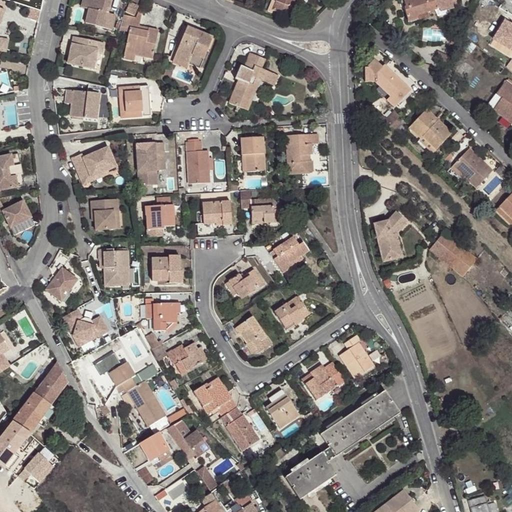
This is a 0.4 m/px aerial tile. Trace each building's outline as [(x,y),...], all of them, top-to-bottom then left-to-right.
[(111,0),(110,0),(87,0),(85,9),(88,9),(90,10),(89,17),(87,16),(85,24),(111,31),(115,16),(108,14),(105,13),(107,8),(109,9),(111,0)] [(276,0),(276,2),(289,7),(293,9),(296,0),(276,0)] [(398,0),(400,4),(404,3),(406,9),(404,9),(408,22),(416,19),(415,16),(428,13),(441,9),(442,12),(453,9),(450,0),(398,0)] [(276,2),(272,10),(285,15),(289,7),(276,2)] [(130,3),(126,12),(134,16),(138,7),(130,3)] [(124,15),(121,27),(130,29),(129,31),(125,53),(135,56),(152,60),(159,31),(149,29),(148,32),(138,30),(139,27),(142,14),(138,13),(136,18),(124,15)] [(430,18),(428,13),(415,16),(416,19),(417,22),(430,18)] [(187,27),(185,31),(196,36),(198,32),(187,27)] [(189,65),(190,63),(201,67),(207,51),(205,50),(210,37),(198,32),(196,36),(185,31),(174,58),(189,65)] [(477,46),(483,38),(476,33),(471,41),(477,46)] [(71,52),(68,64),(93,70),(97,54),(102,55),(104,44),(75,37),(72,52),(71,52)] [(125,53),(124,59),(134,62),(135,56),(125,53)] [(242,109),(246,100),(251,102),(260,81),(274,86),(278,76),(261,69),(265,60),(250,54),(244,68),(240,66),(235,79),(238,81),(229,104),(242,109)] [(174,58),(172,63),(187,69),(189,65),(174,58)] [(387,100),(395,108),(410,92),(403,84),(389,71),(387,73),(375,61),(367,69),(365,69),(365,82),(374,82),(379,87),(381,85),(393,94),(387,100)] [(493,110),(511,123),(511,84),(506,81),(496,95),(502,99),(493,110)] [(119,89),(121,118),(142,117),(150,116),(150,107),(142,108),(141,96),(149,96),(148,87),(140,87),(119,89)] [(66,90),(65,104),(71,105),(70,117),(97,120),(100,94),(66,90)] [(149,96),(141,96),(142,108),(150,107),(149,96)] [(246,100),(242,109),(248,111),(251,102),(246,100)] [(17,124),(16,103),(3,104),(4,125),(17,124)] [(422,138),(436,150),(452,134),(426,110),(409,128),(421,139),(422,138)] [(389,128),(393,131),(400,124),(396,121),(389,128)] [(286,136),(288,175),(308,174),(308,172),(307,155),(310,155),(312,155),(311,145),(318,144),(317,135),(286,136)] [(241,139),(242,156),(245,156),(246,173),(265,172),(263,137),(241,139)] [(421,139),(419,141),(433,154),(436,150),(422,138),(421,139)] [(186,143),(188,185),(210,183),(209,171),(209,158),(208,151),(202,152),(201,142),(186,143)] [(136,145),(139,186),(157,185),(156,171),(165,171),(163,143),(136,145)] [(72,159),(83,185),(93,181),(91,177),(107,171),(116,167),(108,148),(93,155),(83,159),(82,156),(82,155),(72,159)] [(493,171),(483,162),(481,164),(473,156),(475,154),(470,149),(453,166),(464,177),(476,189),(493,171)] [(0,158),(0,191),(25,186),(18,154),(0,158)] [(445,160),(443,161),(447,165),(454,157),(450,154),(449,155),(445,160)] [(475,154),(473,156),(481,164),(483,162),(475,154)] [(453,166),(451,169),(462,179),(464,177),(453,166)] [(91,177),(93,181),(109,174),(107,171),(91,177)] [(251,208),(252,219),(264,218),(264,224),(279,223),(280,223),(280,222),(281,222),(281,221),(282,221),(281,210),(273,199),(251,201),(251,191),(240,192),(241,208),(251,208)] [(511,193),(499,207),(511,219),(511,193)] [(145,207),(145,216),(146,216),(148,237),(163,236),(162,230),(164,229),(163,227),(174,226),(174,217),(169,217),(168,206),(170,206),(170,198),(157,199),(157,206),(145,207)] [(91,201),(91,209),(94,209),(95,222),(96,231),(120,229),(118,200),(91,201)] [(4,211),(2,212),(2,213),(10,229),(31,219),(23,202),(4,211)] [(202,204),(203,216),(200,216),(201,224),(215,224),(216,226),(232,225),(230,202),(202,204)] [(511,219),(499,207),(496,210),(511,225),(511,224),(511,219)] [(388,221),(374,225),(383,262),(397,258),(391,235),(396,233),(406,222),(396,211),(388,221)] [(287,231),(281,235),(284,240),(290,236),(287,231)] [(477,260),(444,232),(429,250),(463,277),(477,260)] [(391,235),(397,258),(402,257),(396,233),(391,235)] [(270,254),(283,273),(293,266),(291,263),(300,257),(309,251),(303,242),(299,245),(293,237),(270,254)] [(99,251),(99,260),(100,260),(104,260),(105,269),(105,286),(122,286),(122,276),(124,275),(124,268),(128,268),(128,251),(126,251),(117,252),(114,251),(113,249),(101,250),(99,251)] [(151,259),(152,281),(169,281),(169,284),(177,284),(176,272),(180,272),(180,271),(179,256),(169,256),(169,259),(151,259)] [(291,263),(293,266),(302,260),(300,257),(291,263)] [(46,291),(62,302),(77,280),(62,269),(46,291)] [(226,284),(234,296),(237,294),(242,300),(263,285),(253,270),(241,279),(238,275),(226,284)] [(274,313),(285,328),(292,323),(302,317),(303,319),(310,314),(301,303),(297,297),(274,313)] [(146,305),(147,319),(152,319),(151,317),(153,316),(154,316),(154,319),(154,332),(165,331),(166,332),(176,323),(177,323),(176,313),(176,304),(161,304),(161,305),(146,305)] [(83,318),(77,309),(77,310),(63,317),(79,347),(108,332),(100,317),(91,322),(90,320),(91,319),(84,317),(84,318),(83,318)] [(235,328),(240,336),(241,335),(247,344),(251,341),(258,351),(259,353),(272,345),(253,317),(235,328)] [(292,323),(294,326),(304,319),(303,319),(302,317),(292,323)] [(4,331),(0,333),(7,344),(0,348),(0,350),(2,354),(13,346),(4,331)] [(153,333),(145,338),(152,351),(163,344),(161,341),(158,343),(153,333)] [(339,356),(355,378),(373,366),(357,343),(361,341),(356,335),(344,344),(348,350),(339,356)] [(253,354),(258,351),(251,341),(247,344),(246,345),(253,354)] [(166,354),(173,366),(175,365),(181,375),(204,362),(197,350),(194,343),(184,349),(182,346),(166,354)] [(161,346),(152,351),(158,361),(167,356),(166,354),(161,346)] [(200,348),(197,350),(204,362),(207,360),(200,348)] [(94,365),(101,376),(107,372),(117,387),(131,378),(136,387),(142,383),(137,375),(135,376),(127,363),(122,366),(114,353),(94,365)] [(4,357),(1,359),(7,367),(10,366),(4,357)] [(29,400),(47,411),(51,405),(68,383),(57,363),(29,400)] [(301,380),(316,401),(345,381),(332,363),(324,369),(322,366),(301,380)] [(131,378),(117,387),(122,395),(127,392),(134,404),(147,427),(166,416),(145,381),(142,383),(136,387),(131,378)] [(193,392),(208,414),(216,409),(222,418),(236,408),(231,400),(226,403),(222,397),(227,393),(217,378),(208,385),(210,388),(205,391),(203,388),(202,386),(193,392)] [(174,381),(170,383),(174,391),(178,388),(174,381)] [(170,389),(159,396),(167,409),(178,402),(170,389)] [(320,435),(326,444),(328,443),(329,444),(327,445),(329,448),(335,457),(400,413),(385,391),(320,435)] [(127,392),(122,395),(129,407),(134,404),(127,392)] [(222,397),(226,403),(231,399),(227,393),(222,397)] [(265,408),(280,429),(299,416),(285,395),(265,408)] [(47,411),(29,400),(26,405),(43,416),(38,423),(43,427),(57,409),(51,405),(47,411)] [(182,400),(180,402),(186,412),(190,410),(188,406),(187,407),(182,400)] [(12,422),(30,434),(38,423),(43,416),(26,405),(12,422)] [(110,412),(106,405),(104,407),(101,408),(103,415),(110,412)] [(220,419),(242,451),(259,440),(243,416),(242,416),(236,408),(222,418),(220,419)] [(186,414),(183,409),(168,417),(171,422),(186,414)] [(197,432),(192,435),(181,421),(166,429),(183,452),(190,447),(196,455),(198,458),(210,449),(197,432)] [(0,463),(5,467),(30,434),(12,422),(4,434),(0,430),(0,463)] [(140,444),(153,465),(171,454),(166,447),(158,433),(140,444)] [(196,455),(190,447),(183,452),(189,460),(196,455)] [(329,448),(321,453),(327,462),(335,457),(329,448)] [(285,478),(291,487),(293,487),(294,488),(292,489),(300,500),(336,475),(327,462),(321,453),(285,478)] [(205,467),(198,472),(210,491),(218,486),(205,467)] [(188,480),(163,489),(169,507),(195,498),(188,480)] [(226,481),(221,484),(231,497),(235,494),(226,481)] [(403,491),(376,511),(416,511),(419,511),(403,491)] [(206,507),(199,511),(220,511),(222,511),(211,494),(201,500),(206,507)] [(234,501),(237,504),(242,511),(256,511),(246,494),(234,501)] [(495,494),(484,497),(488,511),(495,511),(494,507),(499,506),(495,494)] [(469,502),(471,511),(488,511),(484,497),(469,502)]
